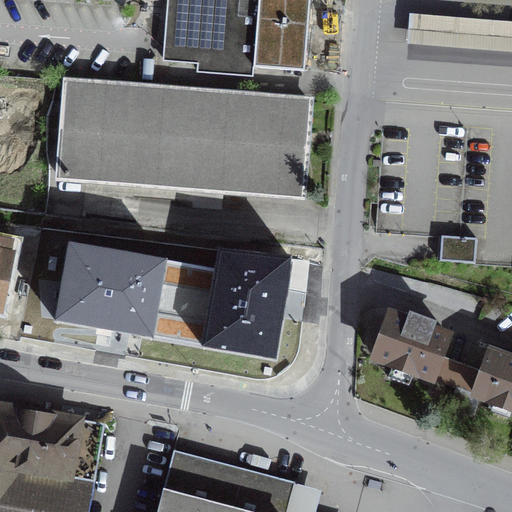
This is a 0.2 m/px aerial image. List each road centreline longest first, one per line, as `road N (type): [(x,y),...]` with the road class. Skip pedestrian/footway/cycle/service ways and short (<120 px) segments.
road 1 (residential): [(330,432),(252,409),(0,363)]
road 2 (unclassified): [(330,432),(356,117)]
road 3 (residential): [(511,496),(330,432)]
road 4 (unclassified): [(356,117),(511,126)]
